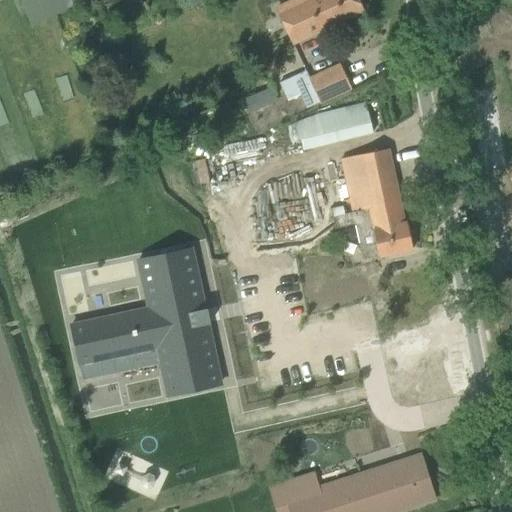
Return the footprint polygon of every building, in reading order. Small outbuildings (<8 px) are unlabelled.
[(63,0),(68,9),(88,0),(63,0)] [(293,0),(277,8),(293,43),(363,11),(357,0),(293,0)] [(300,95),(306,108),(320,102),(320,103),(349,89),(339,66),(310,79),(306,71),(279,83),(287,101),(300,95)] [(314,144),(369,135),(365,110),(310,119),(314,144)] [(353,212),(332,217),(336,227),(356,223),(363,260),(413,249),(412,245),(413,243),(411,237),(410,235),(407,222),(405,223),(389,149),(341,159),(353,212)] [(149,308),(71,325),(83,380),(116,373),(112,357),(157,348),(161,363),(168,396),(221,385),(208,324),(210,324),(210,322),(207,323),(204,311),(207,310),(207,308),(204,309),(191,249),(138,260),(149,308)] [(274,263),(237,270),(253,366),(300,359),(296,336),(359,325),(353,291),(280,303),(274,263)] [(426,357),(227,409),(240,459),(272,450),(270,443),(437,400),(426,357)] [(136,455),(182,441),(176,423),(130,437),(136,455)] [(421,455),(287,497),(291,511),(395,511),(436,499),(421,455)]
